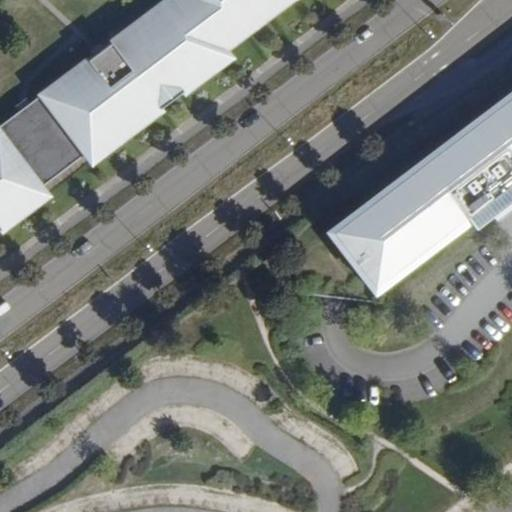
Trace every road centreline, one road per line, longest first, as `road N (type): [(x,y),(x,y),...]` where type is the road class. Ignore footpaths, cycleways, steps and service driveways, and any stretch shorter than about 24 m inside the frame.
road 1 (secondary): [(0,389),(511,7)]
road 2 (secondary): [(417,0),(0,311)]
